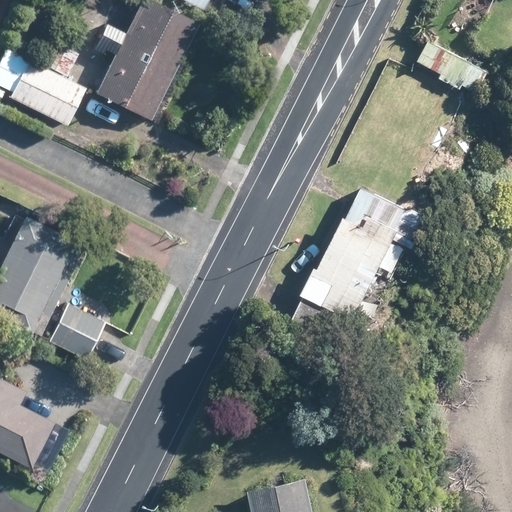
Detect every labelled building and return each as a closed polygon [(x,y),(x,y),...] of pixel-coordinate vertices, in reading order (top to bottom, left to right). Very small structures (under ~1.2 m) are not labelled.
[(149,118),(197,21),(154,0),(140,0),(139,4),(125,31),(105,22),(93,47),(102,52),(104,47),(115,53),(108,67),(96,92),(144,115),(149,118)] [(401,45),(418,53),(425,41),(408,33),(401,45)] [(485,68),(430,39),(419,60),(443,73),(441,76),(462,87),(464,84),(474,89),(485,68)] [(66,74),(77,53),(65,47),(54,67),(66,74)] [(65,77),(44,66),(6,48),(0,59),(0,83),(12,90),(9,96),(66,124),(85,87),(65,77)] [(306,294),(302,302),(295,318),(336,338),(347,315),(355,319),(398,229),(391,225),(400,206),(363,187),(360,193),(353,206),(349,216),(346,214),(320,267),(316,266),(303,293),(306,294)] [(32,330),(74,244),(77,239),(24,214),(23,219),(0,264),(0,318),(31,334),(32,330)] [(85,358),(88,353),(105,320),(68,301),(52,330),(48,339),(85,358)] [(0,451),(30,467),(53,421),(18,403),(24,391),(15,386),(0,378),(0,451)] [(314,511),(308,478),(252,489),(256,511),(314,511)]
